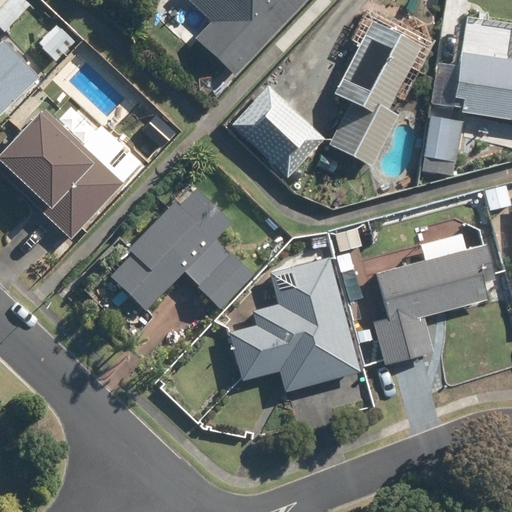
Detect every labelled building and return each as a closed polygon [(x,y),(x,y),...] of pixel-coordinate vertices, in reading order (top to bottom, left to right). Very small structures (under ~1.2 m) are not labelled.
[(0,0),(0,28),(3,31),(32,2),(29,0),(0,0)] [(218,0),(206,13),(230,37),(236,30),(252,45),(296,0),(218,0)] [(350,102),(329,144),(371,166),(398,114),(388,109),(410,67),(417,70),(432,41),(367,7),(351,39),(358,43),(333,93),(350,102)] [(55,40),(67,51),(78,39),(66,29),(55,40)] [(460,107),(459,113),(511,120),(511,57),(494,55),(496,41),(468,37),(465,52),(459,51),(457,66),(436,63),(430,103),(460,107)] [(2,39),(0,41),(0,113),(38,77),(2,39)] [(324,138),(268,84),(229,124),(285,178),(324,138)] [(0,171),(70,238),(142,162),(101,124),(82,145),(44,110),(39,115),(37,112),(0,151),(0,171)] [(431,116),(421,170),(452,175),(462,122),(431,116)] [(161,133),(171,142),(182,131),(172,122),(161,133)] [(506,185),(485,191),(490,211),(511,206),(506,185)] [(105,268),(145,309),(183,271),(198,286),(196,288),(218,310),(252,275),(215,238),(230,223),(195,188),(178,205),(173,201),(105,268)] [(424,260),(373,275),(386,318),(369,323),(381,366),(431,352),(421,318),(486,300),(482,283),(493,280),(483,243),(424,260)] [(268,273),(276,305),(251,312),(254,325),(227,332),(240,380),(278,370),(284,393),(360,372),(329,257),(268,273)] [(363,325),(352,328),(355,340),(366,337),(363,325)]
